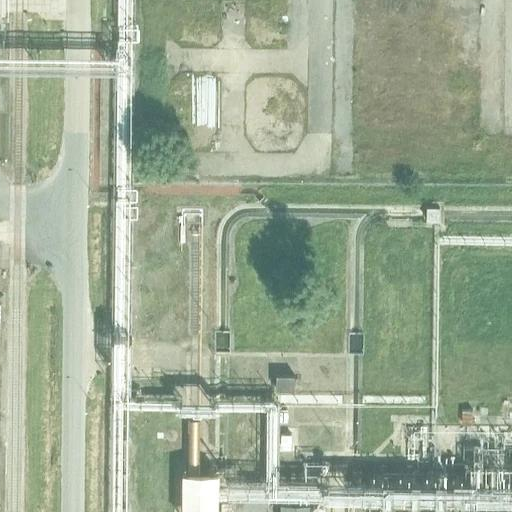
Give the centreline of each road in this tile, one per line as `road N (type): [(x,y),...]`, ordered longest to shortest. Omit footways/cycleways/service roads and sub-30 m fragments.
road 1 (unclassified): [(73,511),(75,0)]
road 2 (unknown): [(323,0),(321,141)]
